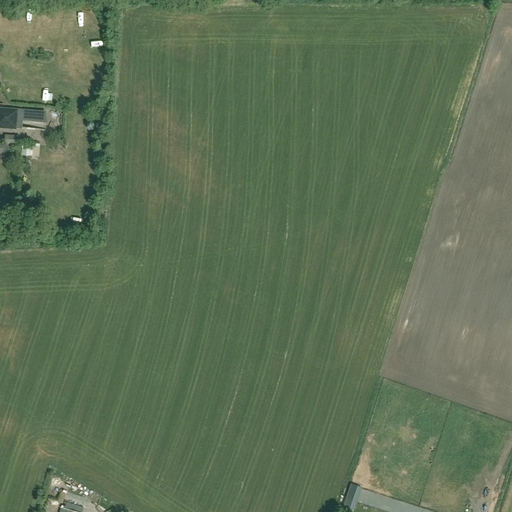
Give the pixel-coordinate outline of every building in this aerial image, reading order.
[(0,111),(0,127),(14,129),(16,112),(0,111)] [(0,144),(0,153),(11,154),(11,148),(18,149),(19,137),(5,136),(4,145),(0,144)] [(23,145),(22,155),(32,156),(32,159),(39,160),(41,144),(33,143),(33,145),(23,145)] [(46,225),(40,233),(48,240),(55,231),(46,225)] [(406,502),(415,473),(408,471),(398,500),(406,502)] [(65,494),(68,486),(58,482),(55,491),(65,494)] [(350,510),(358,487),(351,484),(343,507),(350,510)]
